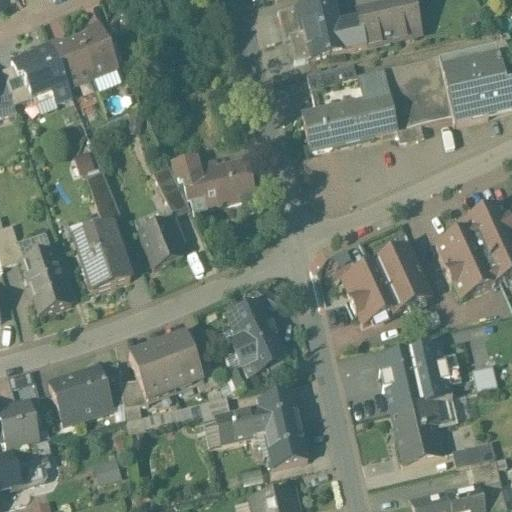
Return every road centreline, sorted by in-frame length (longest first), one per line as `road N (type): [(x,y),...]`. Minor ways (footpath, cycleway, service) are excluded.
road 1 (residential): [(296,247),(137,323),(0,369)]
road 2 (residential): [(296,247),(357,511)]
road 3 (residential): [(243,0),(296,247)]
road 4 (residential): [(511,149),(296,247)]
